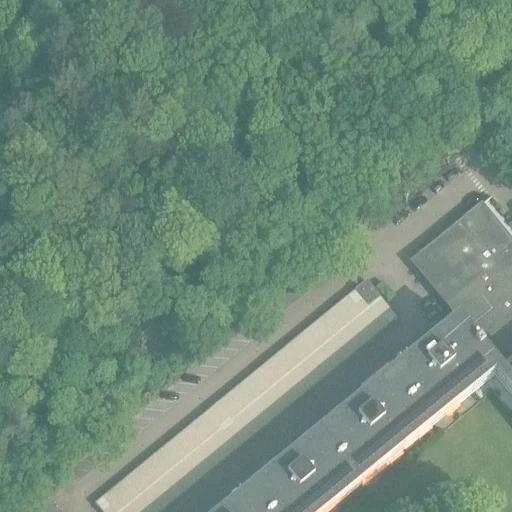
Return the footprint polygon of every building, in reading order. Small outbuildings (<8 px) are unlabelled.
[(511,242),(482,206),(411,264),(459,324),(499,372),(509,385),(511,382),(511,242)] [(369,306),(379,298),(366,283),(357,291),(369,306)] [(372,310),(369,306),(357,291),(347,299),(363,317),(372,310)] [(369,306),(372,310),(387,328),(397,321),(379,298),(369,306)] [(353,325),(363,317),(347,299),(338,307),(353,325)] [(344,333),(353,325),(338,307),(329,314),(344,333)] [(372,310),(363,317),(378,336),(387,328),(372,310)] [(335,340),(344,333),(329,314),(319,322),(335,340)] [(363,317),(353,325),(369,344),(378,336),(363,317)] [(325,348),(335,340),(319,322),(310,329),(325,348)] [(389,381),(428,429),(499,372),(459,324),(389,381)] [(353,325),(344,333),(359,351),(369,344),(353,325)] [(316,356),(325,348),(310,329),(301,337),(316,356)] [(344,333),(335,340),(350,359),(359,351),(344,333)] [(307,363),(316,356),(301,337),(291,345),(307,363)] [(335,340),(325,348),(341,367),(350,359),(335,340)] [(297,371),(307,363),(291,345),(282,352),(297,371)] [(325,348),(316,356),(331,374),(341,367),(325,348)] [(288,379),(297,371),(282,352),(273,360),(288,379)] [(316,356),(307,363),(322,382),(331,374),(316,356)] [(279,386),(288,379),(273,360),(263,368),(279,386)] [(307,363),(297,371),(312,390),(322,382),(307,363)] [(269,394),(279,386),(263,368),(254,375),(269,394)] [(297,371),(288,379),(303,397),(312,390),(297,371)] [(260,402),(269,394),(254,375),(245,383),(260,402)] [(288,379),(279,386),(294,405),(303,397),(288,379)] [(389,381),(333,427),(319,439),(358,487),(428,429),(389,381)] [(251,409),(260,402),(245,383),(235,391),(251,409)] [(279,386),(269,394),(284,413),(294,405),(279,386)] [(241,417),(251,409),(235,391),(226,398),(241,417)] [(269,394),(260,402),(275,420),(284,413),(269,394)] [(232,425),(241,417),(226,398),(217,406),(232,425)] [(260,402),(251,409),(266,428),(275,420),(260,402)] [(207,414),(223,432),(232,425),(217,406),(207,414)] [(251,409),(241,417),(256,436),(266,428),(251,409)] [(213,440),(223,432),(207,414),(198,421),(213,440)] [(241,417),(232,425),(247,443),(256,436),(241,417)] [(204,448),(213,440),(198,421),(189,429),(204,448)] [(232,425),(223,432),(238,451),(247,443),(232,425)] [(194,455),(204,448),(189,429),(179,437),(194,455)] [(223,432),(213,440),(228,459),(238,451),(223,432)] [(185,463),(194,455),(179,437),(170,444),(185,463)] [(327,511),(358,487),(319,439),(249,496),(261,511),(327,511)] [(213,440),(204,448),(219,466),(228,459),(213,440)] [(161,452),(176,471),(185,463),(170,444),(161,452)] [(204,448),(194,455),(210,474),(219,466),(204,448)] [(166,478),(176,471),(161,452),(151,460),(166,478)] [(210,474),(194,455),(185,463),(200,482),(210,474)] [(157,486),(166,478),(151,460),(142,467),(157,486)] [(185,463),(176,471),(191,489),(200,482),(185,463)] [(148,494),(157,486),(142,467),(133,475),(148,494)] [(166,478),(182,497),(191,489),(176,471),(166,478)] [(138,501),(148,494),(133,475),(123,483),(138,501)] [(166,478),(157,486),(172,504),(182,497),(166,478)] [(129,509),(138,501),(123,483),(114,490),(129,509)] [(163,511),(172,504),(157,486),(148,494),(162,511),(163,511)] [(104,498),(116,511),(125,511),(129,509),(114,490),(104,498)] [(162,511),(148,494),(138,501),(147,511),(162,511)] [(261,511),(249,496),(229,511),(261,511)] [(99,511),(116,511),(104,498),(95,506),(99,511)] [(147,511),(138,501),(129,509),(131,511),(147,511)]
